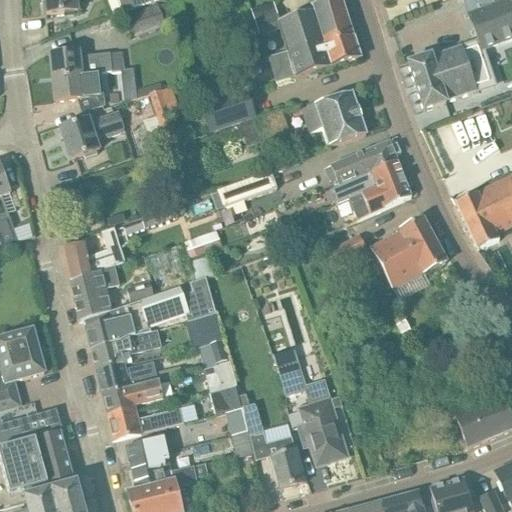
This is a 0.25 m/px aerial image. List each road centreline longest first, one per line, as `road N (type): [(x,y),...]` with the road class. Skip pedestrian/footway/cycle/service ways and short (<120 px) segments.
road 1 (residential): [(21,131),(46,264),(111,511)]
road 2 (tertiary): [(511,331),(431,195),(359,0)]
road 3 (residential): [(511,448),(302,511)]
road 4 (residential): [(12,0),(21,131)]
